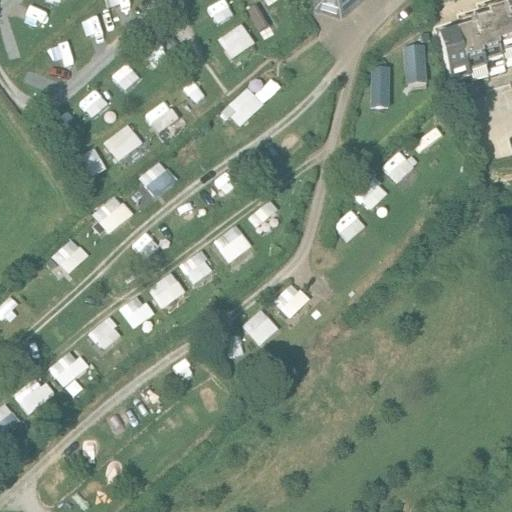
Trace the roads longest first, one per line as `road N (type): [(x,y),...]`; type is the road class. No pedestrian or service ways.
road 1 (track): [(337,67),(345,99),(302,256),(1,509)]
road 2 (track): [(392,0),(337,67),(159,211),(0,361)]
